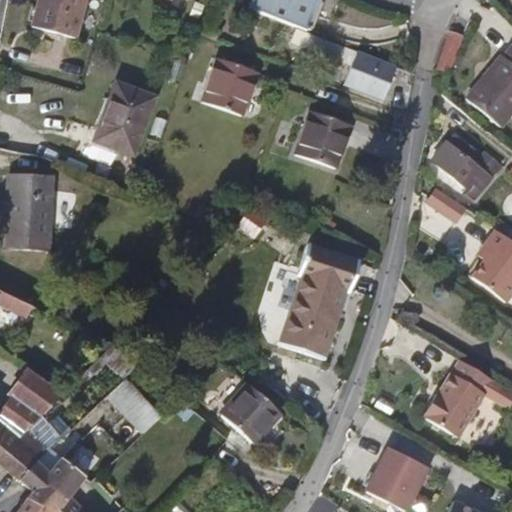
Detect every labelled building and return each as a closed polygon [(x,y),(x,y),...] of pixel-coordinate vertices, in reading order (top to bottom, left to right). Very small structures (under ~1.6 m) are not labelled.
[(67,36),(78,0),(33,0),(26,24),(67,36)] [(313,0),(254,0),(249,13),(295,31),(303,34),(316,1),(313,0)] [(394,69),(317,39),(303,34),(295,31),(291,44),(350,65),(343,86),(382,101),(394,69)] [(461,35),(449,31),(436,69),(447,73),(461,35)] [(511,40),(465,98),(500,127),(511,111),(511,40)] [(242,118),(257,75),(217,60),(201,103),(242,118)] [(133,156),(154,99),(114,85),(109,99),(105,98),(90,141),(133,156)] [(331,171),(347,128),(308,114),(293,156),(331,171)] [(444,144),(431,160),(467,190),(464,194),(472,201),(489,179),(475,167),(481,159),(464,145),(456,154),(444,144)] [(16,192),(5,192),(2,252),(47,253),(50,178),(16,177),(16,192)] [(5,177),(5,192),(16,192),(16,177),(5,177)] [(465,209),(435,187),(425,201),(455,223),(465,209)] [(505,305),(511,295),(511,243),(495,231),(486,244),(494,250),(484,263),(472,281),(476,284),(505,305)] [(476,257),(484,263),(494,250),(486,244),(476,257)] [(348,292),(357,262),(305,247),(296,276),(301,278),(279,347),(322,360),(343,291),(348,292)] [(0,294),(0,308),(25,321),(32,310),(0,294)] [(481,388),(488,377),(457,359),(434,394),(432,392),(419,413),(422,419),(452,437),(480,393),(481,388)] [(10,398),(12,399),(39,420),(60,399),(27,376),(10,398)] [(116,461),(159,421),(122,383),(80,424),(116,461)] [(250,447),(277,415),(247,389),(220,421),(250,447)] [(12,399),(0,415),(0,422),(19,439),(39,420),(12,399)] [(19,439),(0,422),(0,468),(17,483),(34,465),(12,446),(19,439)] [(387,450),(366,492),(403,511),(413,494),(424,499),(435,478),(424,471),(425,468),(387,450)] [(41,484),(65,503),(83,481),(59,462),(47,475),(34,465),(17,483),(31,495),(41,484)] [(36,511),(56,511),(65,503),(41,484),(31,495),(26,503),(36,511)] [(72,511),(65,503),(56,511),(36,511),(26,503),(18,511),(72,511)] [(470,511),(454,503),(448,511),(470,511)]
